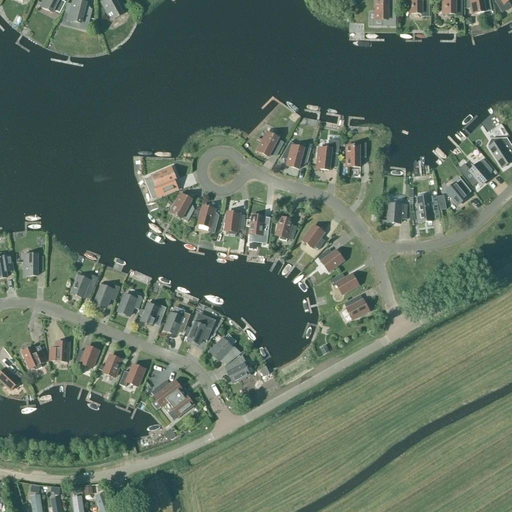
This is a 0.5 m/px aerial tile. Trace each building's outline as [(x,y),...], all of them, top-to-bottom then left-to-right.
[(59,14),(65,3),(59,0),(58,0),(44,0),(40,8),(52,14),(53,11),(59,14)] [(118,8),(113,0),(107,0),(101,3),(111,22),(122,16),(120,11),(125,8),(123,5),(118,8)] [(388,0),(375,0),(376,7),(374,7),(374,14),(376,14),(376,21),(386,21),(386,19),(394,19),(395,17),(395,1),(389,1),(388,0)] [(422,17),(429,17),(429,2),(422,2),(422,0),(409,0),(410,15),(422,15),(422,17)] [(462,18),(462,2),(456,2),(456,0),(443,0),(443,15),(456,15),(455,18),(462,18)] [(470,0),(466,1),(466,10),(472,9),(473,15),(486,13),(485,12),(492,11),(489,0),(470,0)] [(84,10),(85,5),(73,2),(72,7),(67,6),(62,25),(85,31),(87,23),(90,11),(84,10)] [(277,156),(283,144),(278,141),(279,138),(267,131),(256,151),(269,157),(277,156)] [(503,168),(511,162),(511,146),(507,139),(491,140),(488,146),(503,168)] [(298,149),(298,148),(291,142),(292,142),(291,141),(280,160),(281,160),(288,162),(287,167),(299,170),(301,162),(307,164),(311,150),(304,148),(304,150),(298,149)] [(337,166),(339,143),(329,142),(328,148),(319,147),(316,169),(331,171),(337,166)] [(366,158),(366,143),(360,143),(360,144),(347,144),(347,167),(361,167),(361,158),(366,158)] [(482,186),(493,177),(491,175),(492,169),(484,159),(470,170),(465,164),(459,169),(473,187),(478,182),(482,186)] [(178,189),(175,180),(177,180),(171,167),(150,175),(155,187),(153,187),(158,198),(178,189)] [(458,206),(467,199),(469,191),(460,181),(446,192),(458,206)] [(187,223),(194,211),(189,208),(192,202),(181,196),(171,214),(187,223)] [(432,222),(431,213),(439,212),(436,197),(418,199),(419,212),(415,212),(416,222),(421,222),(421,223),(432,222)] [(401,206),(390,206),(388,224),(400,225),(400,220),(406,220),(407,206),(401,206)] [(214,234),(219,217),(215,214),(216,211),(203,208),(199,225),(210,228),(208,232),(214,234)] [(243,232),(245,217),(239,216),(239,215),(228,214),(225,232),(237,233),(237,231),(243,232)] [(268,237),(269,224),(263,224),(264,218),(253,217),(250,235),(262,236),(268,237)] [(293,241),(297,228),(291,226),(292,222),(281,219),(276,237),(280,238),(279,241),(286,243),(287,240),(293,241)] [(318,251),(325,242),(320,239),(323,234),(314,227),(303,242),(312,249),(313,247),(318,251)] [(333,255),(329,250),(317,259),(322,264),(329,272),(343,261),(336,252),(333,255)] [(6,258),(5,254),(0,254),(0,279),(6,279),(5,273),(11,272),(9,257),(6,258)] [(37,258),(37,257),(24,257),(24,277),(37,277),(37,272),(43,272),(43,258),(37,258)] [(345,280),(342,275),(330,282),(333,288),(337,286),(342,295),(358,286),(352,276),(345,280)] [(89,282),(79,278),(72,295),(82,299),(85,293),(91,295),(97,281),(90,279),(89,282)] [(115,302),(120,289),(114,286),(112,291),(102,287),(95,304),(106,308),(109,300),(115,302)] [(134,300),(125,296),(118,313),(129,317),(133,309),(138,311),(143,301),(142,298),(137,297),(135,298),(134,300)] [(352,321),(368,312),(360,297),(344,305),(352,321)] [(158,310),(148,306),(142,322),(152,327),(155,320),(161,323),(166,309),(160,307),(158,310)] [(185,330),(190,316),(184,314),(182,317),(176,315),(175,316),(172,315),(165,332),(175,336),(179,327),(185,330)] [(205,328),(195,324),(188,341),(199,345),(201,340),(207,342),(212,329),(206,326),(205,328)] [(231,348),(223,340),(210,354),(219,362),(223,357),(228,362),(237,351),(232,347),(231,348)] [(49,362),(69,363),(70,343),(57,342),(57,348),(49,348),(49,362)] [(36,348),(35,346),(21,352),(29,371),(34,369),(35,371),(42,368),(41,366),(46,363),(39,346),(36,348)] [(92,369),(100,351),(87,346),(84,352),(80,350),(75,363),(92,369)] [(115,379),(122,360),(110,355),(105,368),(100,366),(99,370),(103,371),(102,373),(115,379)] [(233,384),(249,375),(244,365),(246,364),(243,358),(228,365),(232,372),(228,374),(233,384)] [(139,389),(147,369),(133,363),(129,374),(125,372),(119,385),(125,388),(127,384),(139,389)] [(13,377),(6,370),(0,376),(0,380),(11,391),(19,383),(18,381),(22,377),(17,372),(13,377)] [(168,385),(166,382),(151,394),(155,399),(151,402),(157,410),(161,407),(162,408),(174,421),(194,405),(187,396),(185,398),(181,392),(183,390),(175,380),(168,385)] [(169,442),(176,436),(172,431),(164,436),(169,442)] [(39,493),(41,487),(34,485),(32,491),(39,493)] [(85,487),(85,495),(94,495),(93,487),(85,487)] [(33,511),(44,511),(41,494),(31,496),(33,511)] [(53,511),(64,511),(61,497),(51,499),(53,511)] [(74,497),(74,511),(84,511),(84,497),(74,497)] [(111,511),(107,497),(101,499),(104,511),(111,511)]
